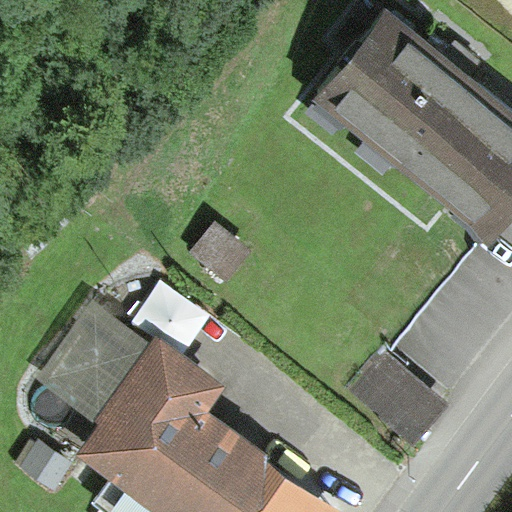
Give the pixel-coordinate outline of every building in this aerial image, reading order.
[(511,92),(394,0),(383,0),(314,89),(481,220),(511,180),(511,92)] [(190,249),(225,274),(249,241),(215,216),(190,249)] [(346,511),(354,502),(266,441),(269,437),(208,395),(224,370),(159,326),(79,442),(116,467),(96,495),(120,511),(346,511)] [(448,394),(384,343),(347,389),(412,440),(448,394)] [(55,483),(73,457),(38,433),(20,459),(55,483)]
